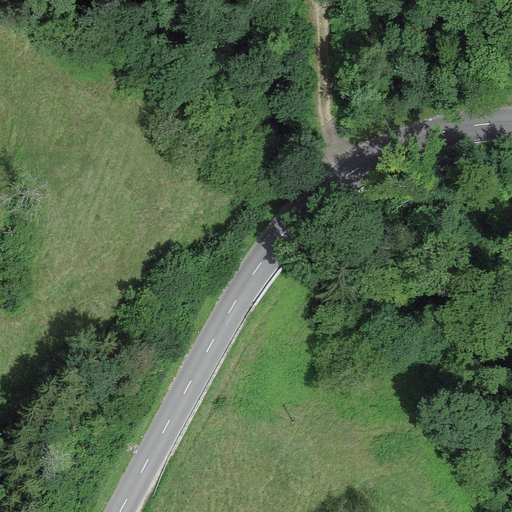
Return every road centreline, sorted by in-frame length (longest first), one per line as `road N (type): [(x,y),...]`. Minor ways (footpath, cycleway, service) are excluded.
road 1 (secondary): [(119,511),(233,304),(291,222),(389,147),(432,131),(511,120)]
road 2 (track): [(317,0),(340,177)]
